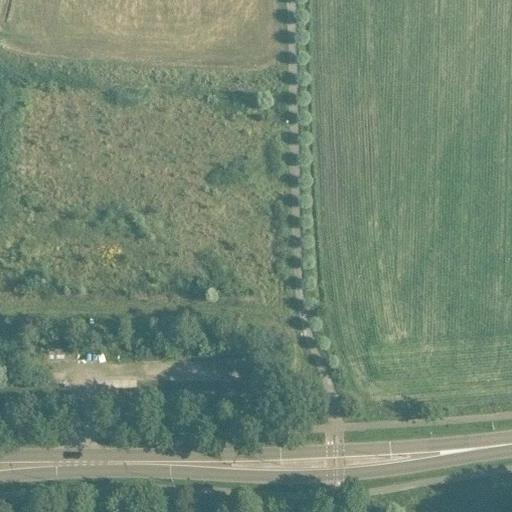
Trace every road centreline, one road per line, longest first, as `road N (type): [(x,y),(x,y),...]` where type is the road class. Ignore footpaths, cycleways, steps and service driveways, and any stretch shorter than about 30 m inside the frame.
road 1 (tertiary): [(0,478),(163,470),(338,477),(511,448)]
road 2 (tertiary): [(511,441),(0,455)]
